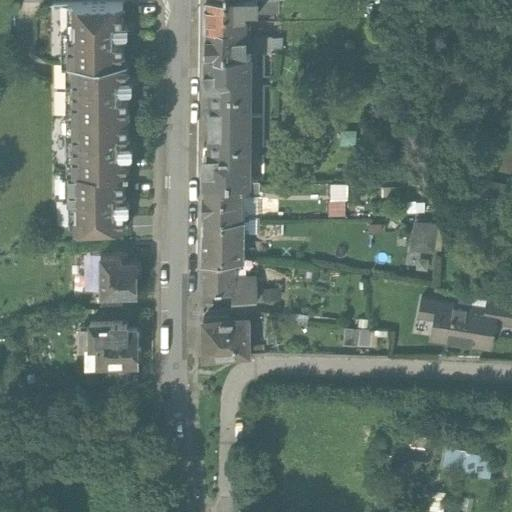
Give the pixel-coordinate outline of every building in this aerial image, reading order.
[(66,54),(123,53),(122,0),(68,0),(68,23),(62,23),(62,54),(66,54)] [(246,12),(246,4),(252,8),(279,8),(279,0),(205,0),(206,23),(249,23),(249,12),(246,12)] [(205,52),(250,52),(272,52),(272,38),(254,38),(246,42),(246,34),(250,34),(250,23),(249,23),(206,23),(205,52)] [(212,115),(250,115),(250,52),(205,52),(206,92),(211,92),(212,115)] [(123,53),(66,54),(66,110),(129,109),(129,53),(123,53)] [(458,75),(458,95),(491,93),(491,73),(458,75)] [(129,109),(66,110),(67,165),(124,165),(129,165),(129,109)] [(249,180),(250,115),(212,115),(211,139),(204,139),(203,180),(244,180),(249,180)] [(124,224),(124,165),(67,165),(63,165),(63,196),(70,196),(70,224),(124,224)] [(203,216),(243,216),(244,188),(244,180),(203,180),(203,216)] [(249,180),(244,180),(244,188),(249,188),(249,191),(259,192),(260,180),(249,180)] [(202,257),(233,256),(243,256),(243,216),(203,216),(202,257)] [(431,250),(435,226),(416,223),(412,247),(431,250)] [(124,246),(101,246),(101,288),(122,288),(137,288),(137,273),(141,270),(142,268),(142,261),(140,258),(137,255),(128,255),(128,249),(124,249),(124,246)] [(233,256),(202,257),(203,285),(232,285),(232,296),(256,296),(256,277),(242,277),(233,277),(233,272),(233,266),(233,256)] [(243,257),(243,256),(233,256),(233,266),(242,266),(242,265),(258,265),(258,256),(243,257)] [(272,296),(271,277),(256,277),(256,296),(272,296)] [(122,288),(101,288),(100,299),(122,299),(122,288)] [(485,310),(421,298),(418,317),(433,320),(429,340),(490,351),(495,326),(498,313),(485,310)] [(485,310),(498,313),(495,326),(511,328),(511,304),(487,299),(485,310)] [(246,308),(202,309),(202,348),(247,347),(247,341),(246,308)] [(90,337),(87,337),(87,357),(116,357),(137,357),(137,356),(141,351),(141,342),(137,339),(137,322),(122,322),(122,316),(90,316),(90,337)] [(371,330),(344,327),(342,342),(369,345),(371,330)] [(116,373),(137,373),(137,357),(116,357),(116,373)] [(486,471),(487,452),(466,452),(465,471),(486,471)]
